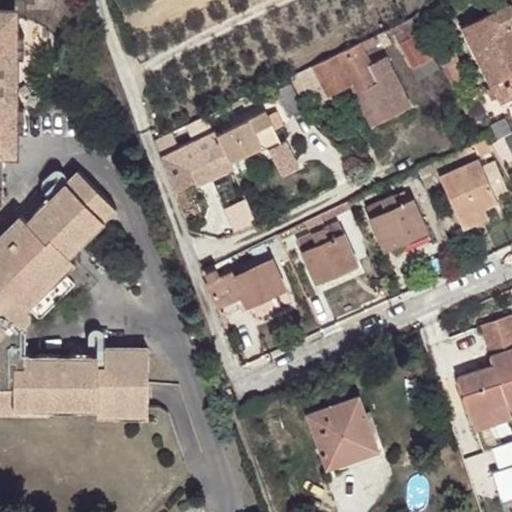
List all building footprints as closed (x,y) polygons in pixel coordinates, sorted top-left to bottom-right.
[(511,2),(466,26),(501,99),(511,93),(511,2)] [(0,193),(1,194),(0,180),(0,141),(1,139),(8,139),(7,128),(10,122),(19,122),(17,98),(9,98),(6,49),(15,48),(15,36),(12,24),(5,24),(0,18),(0,10),(0,193)] [(392,29),(415,69),(433,59),(412,19),(392,29)] [(393,45),(386,33),(362,46),(365,52),(383,44),(385,49),(393,45)] [(318,66),(316,63),(293,75),(298,85),(321,75),(331,95),(354,85),(358,94),(379,84),(374,68),(365,52),(362,46),(318,66)] [(468,76),(453,48),(438,56),(453,84),(468,76)] [(379,84),(358,94),(374,128),(412,110),(388,61),(374,68),(379,84)] [(331,95),(321,75),(298,85),(303,95),(310,91),(315,103),(331,95)] [(290,116),(305,109),(293,83),(278,91),(290,116)] [(315,103),(310,91),(303,95),(308,106),(315,103)] [(271,114),(277,127),(288,122),(282,108),(271,114)] [(283,140),(277,127),(271,114),(269,109),(219,132),(228,153),(233,164),(271,146),(284,174),(301,166),(288,138),(283,140)] [(214,129),(208,114),(189,124),(195,138),(214,129)] [(228,153),(219,132),(217,127),(214,129),(195,138),(163,152),(177,190),(184,187),(199,180),(194,168),(228,153)] [(480,136),(470,141),(475,154),(489,147),(488,144),(484,138),(484,136),(480,136)] [(470,141),(422,165),(426,176),(475,154),(470,141)] [(234,166),(233,164),(228,153),(194,168),(199,180),(234,166)] [(0,408),(53,406),(53,399),(103,396),(104,403),(120,402),(120,405),(154,403),(150,330),(108,332),(108,342),(30,347),(29,315),(31,312),(32,305),(31,298),(74,248),(68,243),(113,193),(73,158),(25,211),(19,205),(0,226),(0,408)] [(497,198),(478,158),(438,176),(457,216),(483,205),(497,198)] [(422,165),(413,170),(418,180),(426,176),(422,165)] [(177,190),(183,206),(190,203),(184,187),(177,190)] [(407,190),(392,198),(397,209),(412,202),(407,190)] [(397,209),(392,198),(365,210),(384,251),(425,231),(412,202),(397,209)] [(308,230),(348,211),(345,204),(305,224),(308,230)] [(486,213),(483,205),(457,216),(460,225),(486,213)] [(314,283),(356,265),(338,222),(295,242),(314,283)] [(231,281),(240,300),(244,310),(272,297),(263,279),(273,275),(268,264),(231,281)] [(214,268),(205,272),(209,284),(206,285),(219,311),(240,300),(231,281),(229,274),(220,279),(214,268)] [(263,279),(272,297),(281,293),(273,275),(263,279)] [(458,387),(472,425),(492,419),(511,412),(511,324),(481,336),(494,375),(458,387)] [(377,445),(358,393),(308,412),(327,463),(377,445)] [(492,419),(472,425),(474,433),(495,427),(492,419)] [(511,442),(493,449),(501,471),(511,466),(511,442)] [(511,466),(501,471),(493,474),(505,504),(511,501),(511,466)]
